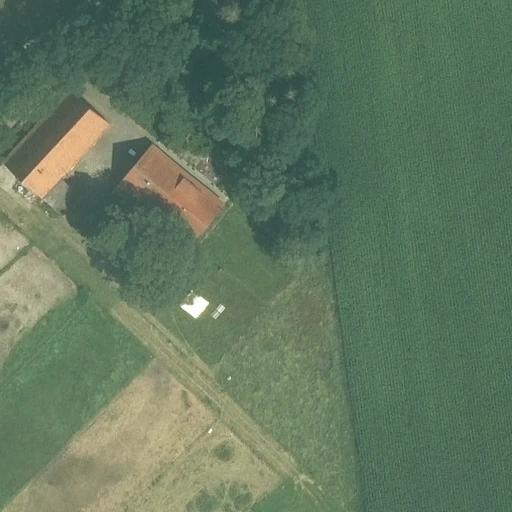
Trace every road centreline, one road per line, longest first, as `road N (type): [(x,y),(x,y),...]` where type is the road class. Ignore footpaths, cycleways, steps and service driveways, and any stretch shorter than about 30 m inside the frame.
road 1 (unknown): [(124,138),(66,26)]
road 2 (unclassified): [(101,0),(0,75)]
